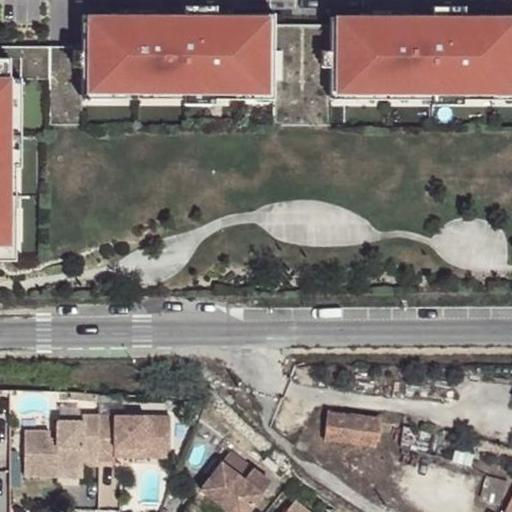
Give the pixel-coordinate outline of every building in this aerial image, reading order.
[(242,16),(80,15),(79,82),(109,82),(109,92),(138,92),(138,87),(165,88),(165,93),(241,93),(241,88),(272,88),(272,79),(272,50),(272,24),(242,23),(242,16)] [(328,66),(328,84),(358,84),(358,94),(386,94),(386,89),(413,89),(413,94),(490,94),(490,89),(511,89),(511,24),(490,25),(490,17),(328,16),(328,50),(328,66)] [(280,50),(272,50),(272,79),(280,79),(280,50)] [(328,66),(328,50),(320,50),(320,67),(328,66)] [(0,239),(8,240),(9,78),(0,78),(0,239)] [(272,99),(272,88),(241,88),(241,93),(241,99),(272,99)] [(511,89),(490,89),(490,94),(490,100),(511,100),(511,89)] [(132,398),(102,398),(102,416),(132,417),(132,398)] [(67,408),(67,423),(84,423),(84,408),(67,408)] [(378,422),(327,415),(325,429),(324,444),(374,450),(378,422)] [(101,457),(102,416),(86,417),(86,423),(84,423),(67,423),(66,423),(65,440),(51,440),(51,433),(26,433),(25,478),(60,478),(60,472),(85,472),(85,467),(85,457),(101,457)] [(132,417),(102,416),(101,457),(101,462),(118,462),(117,458),(135,458),(135,450),(169,451),(174,450),(173,418),(132,417)] [(253,511),(272,488),(231,456),(202,495),(224,511),(253,511)] [(101,462),(101,457),(85,457),(85,467),(101,467),(101,462)] [(491,478),(484,501),(502,506),(510,484),(491,478)] [(224,511),(202,495),(193,506),(200,511),(224,511)]
